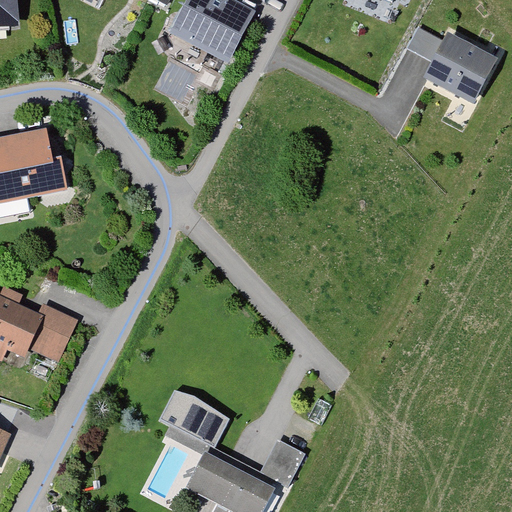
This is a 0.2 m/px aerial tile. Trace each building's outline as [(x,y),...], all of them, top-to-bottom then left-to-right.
[(0,0),(0,34),(16,33),(13,0),(0,0)] [(230,0),(188,0),(171,33),(228,64),(255,14),(230,0)] [(378,0),(405,13),(411,0),(378,0)] [(446,43),(424,86),(473,112),(496,68),(446,43)] [(0,146),(0,208),(66,197),(61,168),(47,171),(42,139),(0,146)] [(0,368),(6,356),(24,365),(28,356),(56,369),(76,326),(40,309),(36,318),(15,311),(19,303),(3,295),(0,300),(0,368)] [(193,396),(175,391),(161,419),(216,447),(230,420),(193,396)] [(247,474),(243,483),(273,498),(265,511),(281,511),(305,463),(275,448),(259,480),(247,474)] [(203,462),(184,498),(210,511),(265,511),(273,498),(243,483),(203,462)]
